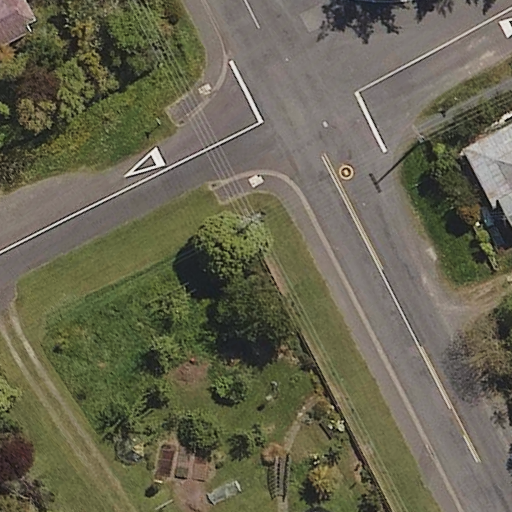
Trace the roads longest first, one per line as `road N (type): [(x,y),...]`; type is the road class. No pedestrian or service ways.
road 1 (secondary): [(504,511),(299,107)]
road 2 (residential): [(0,255),(299,107)]
road 3 (unclassified): [(299,107),(355,92),(511,6)]
